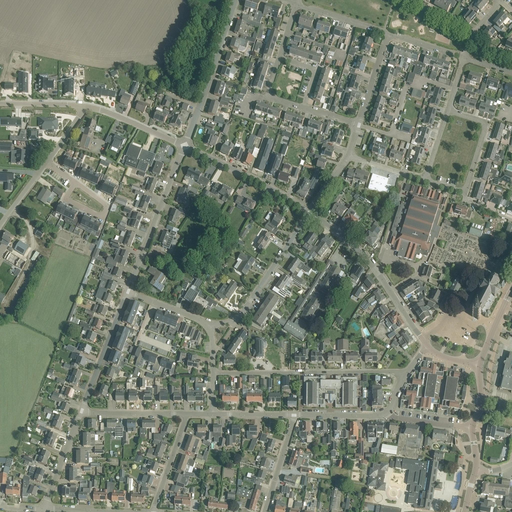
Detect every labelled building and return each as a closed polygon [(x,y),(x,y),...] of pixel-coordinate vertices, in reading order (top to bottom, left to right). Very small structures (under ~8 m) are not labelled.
[(251,9),(254,1),(249,0),(247,0),(244,11),(247,12),(248,9),(251,9)] [(441,9),(445,2),(441,0),(437,0),(434,5),(441,9)] [(457,3),(452,0),(451,0),(450,0),(448,4),(445,2),(441,9),(447,12),(450,6),(454,8),(457,3)] [(257,11),(258,8),(259,3),(254,1),(251,9),(254,10),(253,14),(256,15),(257,11)] [(480,12),(485,7),(479,2),(476,4),(474,2),(469,7),(477,13),(479,11),(480,12)] [(271,15),(273,8),(267,5),(264,13),(260,12),(258,17),(256,23),(260,24),(262,18),(263,18),(264,15),(267,16),(267,14),(271,15)] [(273,8),(271,15),(274,16),(274,18),(274,19),(274,20),(274,21),(275,22),(275,23),(276,23),(274,29),(278,30),(280,23),(277,22),(279,18),(277,18),(280,10),(273,8)] [(470,11),(462,19),(469,25),(476,17),(470,11)] [(503,23),(504,22),(508,18),(502,13),(497,18),(503,23)] [(305,27),(307,19),(301,17),(299,25),(305,27)] [(501,26),(503,23),(497,18),(493,23),(502,30),(504,28),(501,26)] [(315,26),(312,25),(314,21),(307,19),(305,27),(304,29),(310,31),(309,33),(312,34),(315,26)] [(246,24),(241,22),(239,21),(237,27),(249,31),(250,29),(245,27),(246,24)] [(323,32),(325,25),(319,23),(317,27),(315,26),(312,34),(310,40),(314,42),(315,39),(318,31),(320,31),(319,34),(322,35),(323,32)] [(328,34),(330,31),(331,26),(325,25),(323,32),(328,34)] [(249,32),(249,31),(237,27),(235,34),(247,37),(248,34),(243,33),(244,30),(249,32)] [(340,38),(342,30),(336,28),(334,36),(340,38)] [(498,36),(493,31),(489,28),(483,34),(490,40),(493,36),(495,39),(498,36)] [(340,38),(346,40),(347,37),(348,37),(350,31),(345,30),(345,31),(342,30),(340,38)] [(279,33),(274,32),(272,31),(269,38),(277,40),(279,33)] [(275,46),(277,40),(269,38),(268,44),(275,46)] [(363,45),(371,48),(373,42),(362,38),(361,41),(365,42),(363,45)] [(248,41),(246,40),(240,39),(239,42),(233,40),(230,48),(238,50),(239,45),(246,48),(248,41)] [(273,52),(275,46),(268,44),(266,50),(273,52)] [(296,57),(299,47),(292,45),(292,47),(289,55),(296,57)] [(326,55),(329,48),(320,45),(319,48),(324,50),(322,54),(326,55)] [(369,54),(371,48),(363,45),(362,48),(359,48),(359,49),(357,49),(356,49),(351,47),(349,51),(355,53),(357,54),(359,50),(361,51),(369,54)] [(299,47),(296,57),(302,59),(304,51),(298,49),(299,47)] [(399,56),(401,49),(395,47),(392,54),(391,58),(394,59),(395,55),(399,56)] [(402,66),(407,51),(401,49),(399,56),(402,57),(401,61),(401,62),(399,68),(396,67),(395,70),(398,71),(401,72),(402,67),(402,66)] [(271,58),(273,52),(266,50),(264,56),(271,58)] [(310,53),(304,51),(302,59),(308,60),(310,53)] [(317,53),(311,51),(310,53),(308,60),(314,62),(317,53)] [(411,60),(414,53),(407,51),(402,66),(402,67),(405,67),(406,63),(407,63),(410,64),(411,60)] [(241,55),(240,55),(235,53),(234,56),(228,55),(226,62),(233,64),(235,60),(239,61),(241,55)] [(418,62),(418,60),(420,55),(414,53),(411,60),(415,61),(413,65),(416,66),(417,62),(418,62)] [(322,57),(316,55),(314,62),(320,64),(322,57)] [(367,61),(362,59),(359,58),(356,57),(355,60),(359,61),(358,64),(365,67),(367,61)] [(430,66),(432,59),(426,57),(423,64),(422,68),(425,69),(426,65),(430,66)] [(268,62),(263,60),(259,59),(257,66),(260,66),(259,70),(267,72),(269,66),(267,65),(268,62)] [(436,68),(438,61),(432,59),(430,66),(433,67),(432,71),(431,76),(430,75),(429,79),(432,80),(435,72),(436,68)] [(442,70),(444,63),(438,61),(436,68),(435,72),(432,80),(435,81),(436,77),(436,76),(438,69),(442,70)] [(446,71),(444,75),(447,76),(448,72),(451,65),(444,63),(442,70),(446,71)] [(363,73),(365,67),(358,64),(357,67),(353,66),(352,69),(356,70),(363,73)] [(236,69),(235,69),(231,67),(230,71),(224,69),(221,76),(226,78),(228,79),(229,78),(233,79),(234,75),(236,69)] [(330,79),(332,73),(330,72),(331,69),(326,68),(325,71),(323,70),(321,76),(330,79)] [(394,71),(392,70),(387,69),(385,75),(393,77),(396,78),(398,71),(395,70),(394,71)] [(265,78),(267,72),(259,70),(257,76),(265,78)] [(479,84),(480,81),(482,76),(470,72),(468,80),(467,79),(466,83),(469,84),(470,81),(479,84)] [(19,85),(19,88),(20,88),(20,90),(20,93),(27,93),(27,86),(28,86),(28,81),(27,81),(27,74),(27,75),(20,75),(20,78),(20,81),(21,81),(21,85),(19,85)] [(257,76),(256,75),(255,78),(256,78),(255,82),(263,84),(265,78),(257,76)] [(391,83),(393,77),(385,75),(383,81),(391,83)] [(330,79),(321,76),(319,82),(326,84),(329,85),(331,79),(330,79)] [(361,79),(356,78),(354,77),(353,77),(350,76),(349,79),(353,80),(352,83),(359,85),(361,79)] [(497,89),(499,81),(488,78),(486,85),(497,89)] [(39,90),(39,93),(48,93),(48,89),(54,89),(55,81),(48,81),(48,80),(39,79),(39,85),(36,85),(36,90),(39,90)] [(66,80),(66,95),(74,95),(74,80),(66,80)] [(255,82),(252,81),(250,87),(261,91),(263,84),(255,82)] [(389,90),(391,83),(383,81),(381,87),(389,90)] [(234,88),(235,85),(227,82),(226,85),(218,83),(216,89),(228,93),(228,89),(229,87),(234,88)] [(324,91),(326,84),(319,82),(317,88),(324,91)] [(359,85),(352,83),(347,82),(347,86),(346,88),(345,92),(351,93),(356,95),(357,91),(357,92),(359,85)] [(90,87),(88,96),(92,96),(92,97),(93,97),(96,98),(96,97),(101,98),(101,96),(108,97),(109,91),(95,88),(95,84),(91,84),(90,87)] [(511,93),(511,86),(511,85),(507,84),(504,92),(505,92),(502,100),(506,101),(509,93),(511,93)] [(388,93),(389,90),(381,87),(379,94),(388,97),(390,93),(388,93)] [(322,97),(324,91),(317,88),(315,94),(322,97)] [(228,93),(216,89),(214,95),(222,98),(221,101),(229,103),(230,100),(225,98),(226,96),(228,93)] [(414,89),(411,96),(421,99),(422,97),(423,92),(414,89)] [(428,90),(427,94),(429,95),(434,97),(441,99),(443,91),(436,89),(434,89),(433,93),(430,92),(431,91),(428,90)] [(122,90),(119,96),(123,98),(120,103),(128,107),(130,101),(132,97),(125,94),(126,92),(122,90)] [(356,95),(351,93),(345,92),(345,91),(344,95),(343,98),(342,101),(353,104),(355,98),(356,95)] [(144,113),(146,109),(147,105),(150,107),(150,108),(152,102),(147,100),(145,103),(140,101),(142,96),(138,94),(133,106),(137,107),(136,110),(144,113)] [(325,98),(322,97),(315,94),(313,100),(320,103),(320,102),(323,103),(325,98)] [(460,101),(459,104),(467,107),(469,100),(466,99),(466,97),(462,96),(460,101)] [(441,99),(434,97),(433,100),(431,99),(430,104),(438,106),(441,99)] [(490,102),(491,99),(487,97),(486,100),(485,103),(482,102),(479,110),(487,113),(489,106),(490,102)] [(387,101),(383,100),(378,98),(376,105),(383,107),(384,104),(386,104),(387,101)] [(469,100),(467,107),(474,109),(475,107),(476,103),(477,100),(473,99),(472,101),(469,100)] [(228,107),(229,103),(221,101),(220,104),(212,102),(210,108),(218,110),(219,107),(222,108),(223,106),(228,107)] [(353,104),(342,101),(340,107),(344,108),(343,110),(343,111),(344,112),(346,112),(347,112),(348,111),(349,110),(351,110),(353,104)] [(496,109),(497,107),(494,106),(494,103),(490,102),(489,106),(487,113),(494,115),(496,111),(496,109)] [(261,116),(264,106),(258,104),(255,114),(261,116)] [(381,113),(383,107),(376,105),(374,111),(381,113)] [(267,115),(270,108),(264,106),(261,116),(262,113),(267,115)] [(217,114),(218,110),(210,108),(208,114),(216,117),(215,120),(223,123),(223,122),(224,119),(219,117),(220,115),(217,114)] [(273,117),(276,110),(270,108),(267,115),(273,117)] [(430,109),(428,108),(427,113),(428,113),(427,116),(434,119),(437,111),(430,109)] [(171,115),(168,114),(169,112),(164,110),(162,114),(159,122),(164,124),(167,118),(170,119),(171,115)] [(279,119),(280,117),(282,112),(276,110),(273,117),(279,119)] [(159,122),(162,114),(157,111),(155,111),(154,114),(156,115),(154,119),(159,122)] [(176,113),(173,111),(171,115),(170,119),(172,119),(169,125),(174,127),(174,126),(176,127),(176,126),(179,117),(175,116),(176,113)] [(379,119),(381,113),(374,111),(372,117),(379,119)] [(290,122),(292,115),(286,113),(284,120),(290,122)] [(434,119),(427,116),(423,115),(420,114),(419,118),(424,120),(423,123),(432,126),(434,119)] [(295,127),(298,117),(292,115),(290,122),(293,123),(292,126),(295,127)] [(186,120),(182,118),(179,117),(176,126),(180,129),(182,124),(184,125),(186,120)] [(302,126),(303,124),(304,119),(298,117),(295,127),(298,128),(299,125),(302,126)] [(377,126),(379,119),(372,117),(370,123),(377,126)] [(1,118),(1,125),(21,126),(21,119),(1,118)] [(40,119),(40,127),(43,127),(43,130),(58,131),(58,122),(55,122),(55,120),(40,119)] [(94,131),(95,131),(97,127),(95,126),(96,123),(94,122),(90,120),(87,129),(86,128),(80,147),(89,150),(93,138),(92,138),(94,131)] [(225,123),(223,122),(223,123),(215,120),(214,122),(220,124),(220,125),(221,127),(223,128),(225,123)] [(314,130),(316,123),(316,122),(313,121),(313,122),(310,121),(308,128),(314,130)] [(226,135),(229,127),(230,124),(225,123),(223,128),(221,133),(226,135)] [(320,132),(321,130),(323,125),(316,123),(314,130),(320,132)] [(506,127),(498,124),(495,132),(509,137),(511,132),(508,131),(507,132),(505,131),(506,127)] [(258,133),(263,135),(266,126),(262,125),(258,133)] [(403,125),(401,131),(404,132),(410,134),(412,127),(406,125),(403,125)] [(420,132),(418,131),(417,135),(428,138),(430,131),(424,129),(422,128),(420,132)] [(10,136),(10,141),(22,141),(26,131),(21,130),(20,135),(19,137),(10,136)] [(29,130),(29,140),(38,140),(38,134),(35,133),(36,130),(29,130)] [(212,131),(210,130),(208,136),(205,144),(212,147),(212,146),(215,147),(218,138),(215,136),(216,132),(212,131)] [(334,138),(342,140),(344,134),(333,130),(332,133),(335,134),(334,138)] [(509,137),(495,132),(493,139),(501,142),(502,138),(505,139),(505,140),(508,141),(509,137)] [(251,134),(246,149),(249,150),(247,155),(246,155),(243,163),(250,165),(251,162),(252,162),(253,158),(252,157),(255,148),(253,148),(257,137),(251,134)] [(428,138),(417,135),(416,138),(418,139),(417,143),(426,146),(428,138)] [(125,140),(116,136),(113,142),(114,143),(112,147),(118,150),(120,146),(122,146),(125,140)] [(340,146),(342,140),(334,138),(333,141),(330,140),(329,142),(332,143),(332,144),(340,146)] [(371,145),(369,149),(373,150),(372,153),(378,155),(382,143),(383,140),(377,138),(377,139),(373,138),(371,144),(371,145)] [(266,141),(263,150),(269,152),(272,144),(266,141)] [(233,145),(230,143),(226,142),(221,152),(228,156),(231,150),(231,149),(233,145)] [(12,144),(0,143),(0,145),(0,149),(0,151),(12,152),(12,144)] [(382,143),(378,155),(385,157),(386,152),(387,149),(388,145),(382,143)] [(329,146),(326,145),(323,144),(321,151),(325,153),(324,156),(332,159),(334,152),(328,150),(329,146)] [(496,154),(497,151),(498,151),(500,147),(496,145),(491,144),(489,152),(496,154)] [(125,166),(128,167),(130,168),(136,170),(137,171),(140,171),(140,172),(143,163),(145,164),(149,152),(143,150),(131,145),(126,157),(128,158),(128,159),(127,161),(125,166)] [(244,148),(241,146),(239,150),(235,148),(232,154),(235,155),(234,159),(239,161),(243,153),(242,153),(244,148)] [(396,160),(398,153),(395,152),(396,148),(393,147),(392,151),(391,154),(389,158),(396,160)] [(417,149),(416,148),(414,152),(416,153),(415,156),(422,158),(424,151),(417,149)] [(402,162),(403,158),(404,155),(405,151),(402,150),(401,154),(398,153),(396,160),(402,162)] [(28,152),(17,151),(16,160),(17,160),(17,164),(26,164),(26,157),(27,157),(28,152)] [(143,163),(140,172),(146,174),(149,167),(151,168),(154,169),(153,173),(155,174),(160,176),(164,165),(157,163),(156,166),(152,164),(154,161),(155,159),(156,155),(154,154),(149,152),(145,164),(143,163)] [(489,152),(486,159),(491,161),(493,161),(495,162),(496,159),(499,160),(500,155),(496,154),(489,152)] [(64,156),(62,161),(65,162),(64,167),(69,169),(73,161),(69,159),(70,155),(66,153),(64,156)] [(262,153),(256,169),(262,171),(268,155),(262,153)] [(322,157),(316,155),(310,153),(309,156),(315,158),(314,161),(318,162),(317,167),(324,170),(327,162),(321,160),(322,157)] [(419,166),(422,158),(415,156),(410,155),(409,158),(412,159),(411,163),(419,166)] [(274,157),(268,174),(275,177),(281,160),(274,157)] [(73,161),(69,169),(75,171),(76,167),(79,168),(82,161),(79,160),(78,163),(73,161)] [(82,164),(78,174),(81,175),(80,178),(85,181),(89,172),(84,170),(86,166),(82,164)] [(491,170),(492,166),(484,164),(482,171),(493,175),(494,170),(491,170)] [(288,184),(289,179),(290,177),(286,175),(287,170),(289,171),(291,167),(284,165),(283,169),(282,174),(280,173),(280,176),(278,180),(288,184)] [(89,172),(85,181),(92,183),(95,175),(92,174),(94,169),(91,168),(89,172)] [(190,168),(186,176),(198,181),(198,182),(199,181),(201,182),(200,184),(206,187),(210,181),(203,178),(202,178),(200,177),(201,177),(202,174),(198,172),(199,171),(194,169),(194,170),(190,168)] [(353,179),(356,171),(354,170),(354,171),(349,169),(346,179),(351,180),(353,181),(354,179),(353,179)] [(360,181),(363,171),(361,170),(361,171),(356,170),(356,171),(353,179),(354,179),(360,181)] [(367,183),(368,179),(370,174),(365,173),(366,172),(363,171),(360,181),(367,183)] [(496,176),(493,175),(482,171),(479,179),(488,181),(489,178),(492,178),(492,179),(494,180),(496,176)] [(511,185),(511,176),(503,172),(499,180),(511,185)] [(95,175),(92,183),(97,186),(99,183),(101,183),(104,176),(101,175),(100,177),(95,175)] [(368,189),(383,193),(388,195),(390,189),(388,189),(389,186),(387,185),(388,180),(373,175),(368,189)] [(9,177),(0,176),(0,183),(9,184),(9,177)] [(305,179),(296,194),(304,199),(310,189),(313,191),(319,180),(314,177),(311,182),(305,179)] [(104,178),(101,186),(104,187),(101,192),(107,194),(112,183),(106,181),(107,179),(104,178)] [(158,182),(153,180),(151,179),(148,178),(146,184),(155,188),(158,182)] [(112,183),(107,194),(112,197),(113,196),(115,197),(119,186),(112,183)] [(486,186),(478,183),(475,191),(489,195),(491,191),(488,190),(488,191),(485,190),(486,186)] [(153,194),(155,188),(146,184),(145,187),(143,186),(141,189),(144,190),(147,191),(147,192),(153,194)] [(222,187),(215,184),(213,188),(220,192),(219,193),(224,196),(222,201),(226,203),(232,191),(223,186),(222,187)] [(416,187),(406,184),(404,191),(409,193),(411,193),(410,197),(413,198),(413,197),(416,187)] [(192,188),(191,188),(186,186),(185,190),(181,188),(178,195),(179,196),(177,202),(186,205),(189,198),(187,197),(189,192),(197,195),(199,191),(192,188)] [(60,199),(65,194),(56,187),(53,191),(59,196),(58,198),(60,199)] [(416,187),(413,197),(418,199),(418,198),(417,198),(418,195),(419,195),(422,188),(416,187)] [(427,190),(422,188),(419,195),(421,196),(420,199),(418,198),(418,199),(424,200),(427,190)] [(51,194),(46,191),(45,190),(41,196),(40,195),(37,200),(42,202),(45,204),(46,202),(50,204),(51,201),(48,199),(51,194)] [(139,192),(136,190),(135,194),(136,195),(140,196),(139,198),(140,199),(139,202),(148,205),(151,199),(144,197),(145,194),(139,192)] [(432,192),(427,190),(424,200),(429,202),(427,201),(428,198),(430,199),(432,192)] [(489,195),(475,191),(473,198),(482,201),(483,197),(486,198),(485,199),(488,200),(489,195)] [(437,194),(432,192),(430,199),(431,199),(430,202),(429,202),(434,204),(437,194)] [(442,195),(437,194),(434,204),(439,205),(442,198),(441,198),(442,195)] [(252,211),(253,208),(256,204),(247,199),(247,200),(239,196),(236,201),(244,205),(243,207),(247,208),(245,211),(250,214),(251,211),(252,211)] [(128,201),(115,197),(113,202),(126,207),(128,201)] [(341,199),(338,197),(333,204),(335,206),(331,212),(333,213),(333,212),(341,218),(347,209),(345,207),(344,208),(337,204),(341,199)] [(401,206),(399,205),(391,231),(393,233),(395,234),(394,238),(391,237),(389,245),(393,246),(393,248),(397,249),(397,250),(399,251),(397,257),(415,262),(416,258),(419,259),(421,258),(422,256),(427,258),(428,254),(430,254),(435,238),(437,239),(441,228),(437,227),(441,213),(437,212),(438,209),(439,205),(434,204),(429,202),(424,200),(418,199),(413,197),(413,198),(412,200),(407,199),(406,201),(407,201),(406,204),(402,202),(401,206)] [(443,206),(444,207),(447,200),(442,198),(439,205),(438,209),(441,210),(443,206)] [(511,203),(507,201),(504,200),(502,206),(505,207),(509,208),(507,211),(511,213),(511,203)] [(146,211),(148,205),(139,202),(137,208),(146,211)] [(66,208),(61,205),(59,209),(57,208),(52,215),(55,217),(57,213),(62,216),(66,208)] [(460,216),(463,207),(457,205),(457,207),(450,205),(448,213),(454,215),(455,214),(460,216)] [(468,209),(463,207),(460,216),(465,217),(465,218),(470,219),(472,212),(468,211),(468,209)] [(72,211),(66,208),(62,216),(66,218),(64,221),(67,222),(68,219),(72,211)] [(179,212),(173,210),(171,214),(172,214),(169,222),(176,225),(181,213),(184,214),(184,215),(188,217),(190,213),(180,209),(179,212)] [(356,214),(350,209),(343,219),(347,221),(344,225),(348,228),(349,226),(353,229),(359,221),(353,217),(356,214)] [(77,213),(72,211),(68,219),(73,221),(72,224),(75,226),(79,219),(76,217),(77,213)] [(143,216),(133,213),(130,219),(134,221),(140,223),(143,216)] [(282,218),(276,215),(276,214),(275,215),(273,214),(268,221),(269,222),(267,224),(265,228),(272,233),(274,229),(275,227),(277,228),(279,226),(283,221),(284,222),(285,220),(282,218)] [(91,220),(85,217),(84,221),(80,219),(77,227),(78,227),(81,226),(82,226),(87,228),(91,220)] [(138,229),(140,223),(130,219),(134,221),(133,224),(129,223),(128,226),(138,229)] [(96,223),(91,220),(87,228),(92,231),(96,223)] [(372,235),(377,228),(378,223),(376,221),(373,225),(374,226),(369,233),(369,232),(363,240),(368,245),(374,237),(372,235)] [(102,225),(96,223),(92,231),(97,233),(96,235),(99,237),(101,232),(99,231),(102,225)] [(217,226),(212,233),(216,235),(221,228),(217,226)] [(483,231),(471,227),(469,233),(481,237),(483,231)] [(239,237),(243,240),(249,231),(245,228),(239,237)] [(374,237),(368,245),(375,249),(377,246),(375,244),(378,239),(376,238),(381,231),(377,228),(372,235),(374,237)] [(35,235),(41,239),(45,233),(39,229),(35,235)] [(136,235),(131,233),(126,231),(124,237),(123,238),(133,241),(136,235)] [(174,239),(177,233),(171,231),(170,234),(164,232),(160,243),(162,244),(162,245),(163,245),(162,247),(169,250),(174,239)] [(270,236),(266,233),(264,231),(261,235),(262,236),(255,247),(261,251),(265,245),(266,246),(270,241),(268,239),(270,236)] [(14,238),(11,236),(7,233),(3,239),(3,240),(1,243),(0,242),(0,259),(8,247),(10,244),(14,238)] [(311,246),(317,237),(311,233),(307,239),(305,242),(306,244),(305,246),(304,246),(302,249),(306,252),(307,253),(310,250),(308,249),(310,246),(311,246)] [(330,248),(335,242),(326,235),(323,239),(321,242),(322,242),(318,248),(314,246),(310,252),(311,252),(309,255),(314,259),(318,255),(321,257),(328,247),(330,248)] [(123,238),(124,237),(120,236),(118,241),(112,239),(111,243),(113,244),(118,246),(119,242),(121,243),(121,244),(130,248),(133,241),(123,238)] [(20,241),(14,250),(24,256),(29,247),(20,241)] [(123,251),(120,250),(118,257),(127,260),(130,254),(123,251)] [(7,252),(4,258),(14,264),(14,263),(22,267),(25,261),(7,252)] [(33,262),(39,254),(35,252),(30,260),(33,262)] [(255,262),(251,259),(248,257),(248,258),(242,254),(239,259),(244,263),(239,271),(242,273),(242,274),(243,274),(245,275),(252,266),(255,262)] [(115,259),(108,257),(106,263),(109,264),(116,267),(117,264),(124,267),(126,263),(127,264),(128,261),(127,261),(127,260),(118,257),(117,256),(115,259)] [(301,263),(300,262),(296,259),(291,265),(300,271),(302,269),(308,274),(313,268),(308,264),(306,266),(304,265),(301,263)] [(280,321),(278,323),(284,327),(285,328),(284,330),(298,339),(303,342),(308,334),(304,331),(306,326),(304,325),(306,323),(299,319),(298,321),(297,320),(294,325),(292,323),(300,310),(303,312),(304,310),(305,309),(302,307),(308,298),(311,300),(312,299),(312,297),(310,296),(317,284),(320,285),(321,284),(322,283),(319,281),(325,272),(328,273),(329,272),(330,271),(327,269),(330,264),(333,266),(335,264),(332,262),(328,260),(327,262),(327,263),(311,288),(311,289),(310,289),(310,290),(309,292),(304,299),(302,302),(300,305),(299,307),(298,308),(294,314),(293,316),(292,318),(289,322),(289,321),(289,322),(286,320),(286,321),(281,318),(280,320),(280,321)] [(121,275),(123,272),(116,269),(115,269),(116,267),(109,264),(108,268),(112,269),(111,271),(115,272),(113,276),(120,279),(120,278),(121,278),(122,276),(121,275)] [(297,276),(300,271),(291,265),(288,271),(293,274),(291,277),(302,284),(304,281),(297,276)] [(10,272),(16,277),(20,270),(14,266),(10,272)] [(330,271),(329,272),(338,277),(341,271),(333,266),(330,271)] [(357,282),(364,271),(357,266),(350,277),(357,282)] [(165,277),(155,270),(151,268),(148,272),(156,277),(151,285),(154,287),(154,286),(158,289),(161,292),(164,287),(162,286),(162,285),(161,284),(165,277)] [(89,277),(91,271),(88,270),(83,282),(87,284),(89,279),(87,279),(88,277),(89,277)] [(479,275),(467,270),(466,274),(477,279),(479,275)] [(328,274),(326,278),(334,283),(338,277),(329,272),(328,273),(328,274)] [(506,283),(506,281),(503,280),(502,280),(501,283),(499,278),(495,275),(494,275),(491,274),(491,273),(488,272),(486,272),(483,278),(484,280),(485,280),(484,280),(485,281),(484,283),(483,283),(483,284),(481,285),(480,284),(480,285),(479,287),(478,287),(478,288),(479,288),(480,290),(480,291),(478,294),(477,294),(477,295),(478,295),(476,299),(475,298),(475,299),(474,303),(473,303),(471,308),(470,308),(471,309),(470,309),(474,311),(473,312),(474,313),(473,316),(472,315),(472,316),(472,317),(473,317),(478,319),(477,320),(478,320),(479,320),(480,319),(479,319),(481,314),(487,317),(487,316),(487,317),(488,317),(488,316),(489,316),(490,316),(490,315),(491,315),(491,314),(490,314),(490,313),(490,312),(489,312),(489,311),(495,299),(498,298),(499,298),(498,297),(500,295),(500,294),(499,291),(501,289),(502,289),(503,289),(505,286),(506,283)] [(110,282),(112,279),(103,276),(102,275),(101,278),(100,280),(104,281),(101,289),(107,291),(108,290),(114,293),(117,285),(110,282)] [(289,280),(288,279),(284,276),(278,285),(283,289),(287,283),(291,285),(292,283),(301,288),(303,285),(302,284),(291,277),(289,280)] [(373,281),(371,279),(369,276),(364,280),(366,282),(364,284),(365,284),(362,286),(364,289),(367,292),(371,289),(375,285),(372,282),(373,281)] [(190,289),(184,299),(193,304),(194,302),(198,296),(201,291),(200,291),(198,290),(203,282),(202,282),(203,279),(199,277),(194,286),(196,288),(194,291),(190,289)] [(470,283),(466,281),(458,277),(453,286),(451,291),(457,294),(462,283),(469,287),(470,283)] [(322,283),(321,284),(330,289),(333,283),(334,284),(334,283),(326,278),(325,278),(323,282),(322,283)] [(347,278),(341,288),(344,289),(350,280),(347,278)] [(219,294),(216,296),(220,301),(223,298),(224,300),(226,297),(229,299),(233,294),(233,293),(238,286),(229,280),(227,283),(229,285),(228,287),(225,285),(219,294)] [(418,289),(422,287),(419,281),(416,283),(415,281),(410,284),(415,291),(417,294),(420,293),(418,289)] [(87,284),(83,282),(78,295),(81,296),(82,296),(83,292),(82,291),(83,288),(85,289),(87,284)] [(321,286),(318,291),(322,293),(326,295),(330,289),(321,284),(320,285),(321,286)] [(411,294),(415,291),(410,284),(406,287),(411,294)] [(288,292),(283,289),(278,285),(276,288),(275,287),(272,291),(284,298),(286,295),(290,297),(291,294),(288,292)] [(403,299),(411,294),(406,287),(401,290),(402,292),(400,293),(403,299)] [(358,298),(362,291),(357,288),(353,295),(358,298)] [(106,295),(107,291),(101,289),(100,292),(103,294),(101,298),(105,299),(104,302),(110,304),(113,297),(108,295),(106,295)] [(432,295),(440,299),(443,294),(435,290),(432,295)] [(198,296),(194,302),(206,309),(207,306),(211,308),(213,305),(216,307),(218,304),(208,297),(206,301),(200,297),(202,293),(202,292),(203,292),(201,291),(198,296)] [(379,304),(382,303),(386,300),(380,291),(375,293),(373,295),(366,300),(361,307),(365,311),(370,305),(369,304),(376,300),(379,304)] [(312,297),(312,299),(321,304),(324,297),(320,295),(316,293),(313,297),(312,297)] [(271,294),(267,300),(276,306),(278,303),(280,304),(281,302),(279,300),(275,297),(271,294)] [(439,303),(440,299),(432,295),(430,300),(433,302),(438,304),(438,302),(439,303)] [(311,301),(309,305),(316,309),(317,310),(321,304),(312,299),(311,300),(311,301)] [(263,305),(272,311),(273,310),(276,306),(267,300),(263,305)] [(131,302),(129,308),(137,311),(138,311),(140,306),(131,302)] [(416,313),(424,308),(421,304),(420,304),(418,302),(413,305),(414,308),(413,309),(416,313)] [(101,307),(97,306),(95,305),(93,311),(86,309),(85,313),(89,314),(94,316),(95,313),(98,314),(98,315),(105,317),(108,309),(101,307)] [(260,310),(259,311),(260,311),(269,316),(270,314),(271,315),(274,316),(275,316),(277,318),(278,319),(280,320),(281,318),(282,318),(280,316),(278,315),(276,314),(276,313),(272,311),(263,305),(260,310)] [(305,309),(304,310),(313,315),(316,309),(309,305),(308,305),(306,309),(305,309)] [(376,311),(379,315),(381,313),(384,317),(390,314),(387,309),(387,310),(384,305),(376,311)] [(75,316),(77,310),(73,308),(68,321),(70,322),(78,325),(79,320),(73,318),(72,318),(73,315),(75,316)] [(129,308),(127,313),(135,316),(136,316),(138,311),(137,311),(129,308)] [(427,313),(424,308),(416,313),(419,318),(427,313)] [(458,308),(456,312),(467,317),(469,313),(458,308)] [(303,313),(301,317),(305,319),(309,322),(313,315),(304,310),(303,312),(303,313)] [(260,311),(256,316),(265,321),(267,318),(271,320),(274,316),(271,315),(270,314),(269,316),(260,311)] [(433,319),(431,316),(428,311),(427,313),(419,318),(422,322),(426,320),(428,322),(433,319)] [(158,312),(154,323),(160,325),(160,323),(164,314),(158,312)] [(127,313),(125,318),(133,321),(136,322),(136,321),(138,316),(136,316),(135,316),(127,313)] [(389,318),(385,320),(387,323),(386,324),(389,329),(392,327),(392,326),(395,331),(397,330),(399,329),(400,328),(405,325),(397,313),(392,316),(388,318),(389,318)] [(164,314),(160,323),(165,325),(169,316),(164,314)] [(169,316),(165,325),(170,327),(174,318),(169,316)] [(256,316),(252,321),(261,327),(264,328),(265,326),(263,325),(265,321),(256,316)] [(125,318),(123,323),(134,327),(136,322),(136,321),(136,322),(133,321),(125,318)] [(170,327),(169,329),(178,332),(180,325),(177,324),(179,320),(174,318),(170,327)] [(103,323),(98,321),(96,321),(92,319),(90,323),(90,326),(88,325),(82,323),(80,326),(84,327),(84,328),(91,330),(92,327),(94,327),(94,328),(100,330),(103,323)] [(186,338),(186,337),(190,327),(190,326),(183,324),(181,328),(179,333),(184,335),(183,337),(186,338)] [(192,342),(192,341),(196,331),(196,330),(190,327),(186,337),(191,339),(190,341),(192,342)] [(90,333),(91,330),(84,328),(83,331),(86,332),(85,335),(86,336),(85,340),(94,343),(97,336),(90,333)] [(128,337),(130,332),(121,328),(119,334),(128,337)] [(197,342),(196,345),(198,346),(199,343),(199,344),(203,334),(196,331),(192,341),(197,342)] [(243,340),(247,334),(242,331),(237,339),(236,339),(232,345),(237,349),(242,343),(241,342),(243,340)] [(400,342),(399,342),(403,349),(407,346),(408,346),(414,341),(407,332),(397,338),(400,342)] [(119,334),(117,339),(126,342),(128,337),(119,334)] [(126,342),(117,339),(115,344),(124,347),(126,342)] [(263,340),(256,340),(256,350),(254,350),(254,357),(256,356),(256,358),(264,358),(263,340)] [(377,362),(377,354),(369,354),(369,341),(361,341),(361,357),(362,357),(364,356),(364,357),(364,359),(365,359),(365,362),(370,362),(377,362)] [(122,352),(124,347),(115,344),(113,349),(115,350),(122,352)] [(92,349),(87,347),(83,345),(81,349),(78,347),(76,351),(89,356),(90,353),(91,352),(92,350),(91,349),(92,349)] [(228,353),(226,356),(230,358),(230,359),(236,359),(235,357),(233,355),(237,349),(232,345),(227,352),(228,353)] [(141,353),(142,350),(136,348),(133,356),(138,358),(136,363),(137,363),(139,364),(143,354),(141,353)] [(308,359),(308,349),(301,349),(301,355),(295,355),(295,362),(306,362),(306,359),(308,359)] [(120,361),(122,356),(121,355),(122,352),(115,350),(114,353),(113,352),(110,357),(120,361)] [(322,354),(316,354),(316,352),(316,351),(315,351),(313,351),(312,351),(312,353),(312,354),(311,354),(311,362),(322,362),(322,354)] [(147,352),(146,355),(143,354),(139,364),(142,365),(143,365),(144,361),(149,363),(152,354),(147,352)] [(177,362),(181,363),(183,357),(185,358),(186,354),(179,352),(177,362)] [(230,358),(226,356),(222,353),(221,355),(224,357),(224,365),(236,365),(236,359),(230,359),(230,358)] [(360,356),(357,356),(357,353),(353,353),(353,354),(346,354),(346,362),(357,362),(357,359),(360,359),(360,356)] [(76,354),(74,360),(77,361),(76,364),(72,363),(71,366),(72,366),(77,368),(78,366),(84,368),(87,361),(83,360),(84,357),(79,355),(76,354)] [(158,356),(152,354),(149,363),(154,364),(152,369),(153,369),(156,370),(159,360),(157,359),(158,356)] [(197,355),(192,354),(190,354),(187,366),(198,368),(200,362),(196,361),(197,355)] [(118,366),(120,361),(110,357),(108,363),(110,363),(109,366),(116,369),(117,366),(118,366)] [(162,361),(159,360),(156,370),(158,371),(159,371),(160,367),(165,369),(169,360),(163,358),(162,361)] [(430,375),(432,363),(433,359),(426,358),(426,362),(428,362),(427,370),(421,369),(420,372),(418,371),(417,373),(419,374),(424,374),(428,375),(430,375)] [(174,362),(169,360),(165,369),(169,370),(169,375),(173,375),(175,366),(173,365),(174,362)] [(434,366),(434,363),(432,363),(430,375),(438,377),(443,377),(444,372),(443,372),(444,370),(441,370),(441,372),(436,372),(437,366),(434,366)] [(119,376),(120,371),(111,367),(110,370),(109,370),(106,377),(112,379),(115,374),(119,376)] [(75,371),(73,370),(72,370),(71,373),(74,374),(72,377),(79,380),(80,380),(79,380),(80,377),(81,377),(82,373),(75,371)] [(511,372),(504,371),(503,373),(504,373),(503,374),(501,373),(500,378),(500,379),(504,378),(504,384),(502,384),(501,387),(500,386),(500,388),(511,391),(511,393),(511,372)] [(453,373),(450,373),(449,378),(447,378),(446,384),(457,385),(458,380),(452,379),(453,373)] [(466,381),(466,378),(464,378),(464,375),(462,374),(453,373),(452,379),(458,380),(466,381)] [(422,387),(423,383),(423,379),(424,374),(419,374),(418,381),(413,380),(413,383),(410,383),(409,385),(409,384),(409,385),(412,385),(418,386),(422,387)] [(72,377),(69,376),(67,383),(70,384),(77,387),(78,384),(78,383),(79,380),(72,377)] [(319,378),(304,378),(304,385),(305,385),(305,399),(304,399),(304,406),(306,406),(319,406),(320,406),(320,408),(326,408),(326,400),(328,400),(328,403),(333,403),(333,400),(335,400),(335,408),(341,408),(341,406),(342,406),(342,407),(355,407),(355,406),(357,406),(358,399),(356,399),(356,386),(358,386),(358,378),(343,378),(343,379),(341,379),(341,377),(336,377),(336,380),(326,380),(326,377),(321,377),(321,379),(319,379),(319,378)] [(196,391),(196,402),(203,402),(203,395),(203,391),(200,391),(200,388),(206,388),(206,384),(196,384),(195,388),(196,388),(196,391)] [(417,398),(418,392),(418,386),(412,385),(411,388),(413,388),(413,393),(407,392),(406,395),(403,395),(403,396),(414,398),(417,398)] [(109,389),(107,388),(103,386),(99,395),(109,399),(109,400),(113,400),(113,394),(109,394),(107,393),(109,389)] [(225,386),(219,386),(219,396),(223,396),(223,402),(227,402),(227,403),(228,404),(229,404),(230,403),(230,402),(231,391),(225,391),(225,386)] [(422,388),(422,387),(418,386),(418,392),(435,395),(436,390),(422,388)] [(179,391),(175,391),(175,388),(174,388),(174,387),(170,387),(170,396),(174,396),(174,397),(174,402),(182,402),(182,395),(179,395),(179,391)] [(189,387),(184,387),(184,395),(188,395),(188,402),(196,402),(196,391),(189,391),(189,387)] [(68,390),(64,388),(63,388),(62,391),(61,395),(62,395),(65,397),(68,398),(69,398),(72,399),(75,392),(68,389),(68,390)] [(164,391),(161,391),(161,388),(155,388),(155,395),(160,395),(160,402),(168,402),(168,394),(168,391),(164,391)] [(152,395),(152,391),(152,389),(148,389),(148,391),(144,391),(144,395),(144,402),(152,402),(152,395)] [(456,397),(457,391),(445,389),(444,396),(456,397)] [(124,391),(120,391),(120,394),(116,394),(116,402),(124,402),(124,394),(124,391)] [(383,391),(382,391),(372,391),(372,394),(371,394),(371,401),(384,401),(384,396),(383,396),(383,391)] [(434,397),(435,395),(418,392),(417,398),(424,399),(425,398),(427,399),(439,401),(439,400),(440,398),(434,397)] [(281,396),(280,396),(273,396),(273,394),(269,394),(269,403),(280,403),(281,396)] [(59,398),(53,396),(51,400),(60,403),(58,406),(63,408),(61,411),(68,414),(70,407),(64,404),(66,401),(59,398)] [(296,407),(297,402),(297,400),(296,400),(296,396),(293,396),(293,397),(292,397),(292,400),(289,400),(289,398),(286,398),(285,404),(288,404),(288,407),(296,407)] [(403,396),(402,396),(401,404),(401,403),(403,404),(404,401),(409,402),(408,407),(411,407),(411,410),(413,410),(414,405),(413,405),(414,398),(403,396)] [(456,397),(444,396),(444,401),(446,401),(444,410),(447,411),(448,408),(449,402),(455,403),(456,397)] [(424,399),(417,398),(414,398),(413,405),(414,405),(416,405),(416,403),(421,404),(420,409),(424,409),(423,412),(425,412),(427,399),(425,398),(424,399)] [(439,406),(439,401),(427,399),(425,412),(427,413),(427,410),(430,410),(431,404),(436,405),(436,407),(438,408),(438,406),(439,406)] [(460,403),(455,403),(449,402),(448,408),(447,411),(450,411),(451,408),(461,410),(462,407),(459,406),(460,403)] [(57,416),(53,414),(52,415),(50,420),(55,422),(62,425),(65,419),(57,416)] [(60,431),(62,425),(55,422),(54,425),(49,423),(48,426),(53,428),(52,428),(60,431)] [(108,422),(108,428),(112,428),(112,432),(115,432),(115,437),(123,437),(123,428),(116,428),(116,422),(108,422)] [(136,428),(136,427),(136,422),(128,422),(128,427),(128,432),(135,433),(135,428),(136,428)] [(149,429),(149,422),(143,422),(143,429),(140,429),(140,440),(145,440),(145,436),(146,436),(146,433),(146,429),(149,429)] [(299,432),(299,437),(301,439),(307,439),(307,443),(311,443),(311,437),(310,437),(310,436),(310,433),(310,432),(310,431),(310,426),(309,426),(309,424),(303,424),(303,432),(299,432)] [(327,429),(327,424),(320,424),(317,424),(317,428),(316,428),(316,432),(327,432),(327,429)] [(340,424),(334,424),(334,432),(335,432),(335,435),(334,435),(335,439),(343,438),(344,439),(348,439),(348,432),(343,432),(342,432),(342,428),(340,428),(340,424)] [(357,424),(350,424),(350,432),(348,432),(349,441),(358,440),(358,427),(357,427),(357,424)] [(377,431),(377,424),(368,424),(368,432),(368,438),(376,438),(376,431),(377,431)] [(377,439),(374,448),(379,450),(383,433),(384,433),(384,424),(377,424),(377,431),(376,431),(376,438),(377,439)] [(398,431),(398,430),(398,425),(390,424),(390,431),(390,434),(392,434),(393,431),(394,431),(394,434),(397,435),(398,431)] [(164,433),(165,433),(170,435),(172,428),(167,426),(166,427),(163,425),(161,429),(161,433),(164,435),(164,433)] [(418,439),(419,433),(419,428),(405,426),(404,435),(400,434),(398,447),(382,445),(381,453),(404,457),(404,455),(418,458),(421,440),(418,439)] [(510,435),(511,432),(511,431),(510,431),(496,428),(488,426),(487,431),(486,433),(487,433),(486,438),(485,442),(490,442),(491,439),(494,440),(499,440),(500,437),(495,436),(496,432),(505,433),(505,434),(510,435)] [(206,433),(206,432),(206,427),(198,427),(198,433),(196,433),(196,437),(202,439),(202,437),(205,437),(205,433),(206,433)] [(214,429),(212,429),(212,433),(211,438),(221,438),(221,427),(214,427),(214,429)] [(240,427),(232,427),(232,432),(233,432),(233,437),(227,437),(227,447),(233,447),(233,444),(236,444),(236,436),(240,436),(240,427)] [(257,432),(257,427),(249,427),(249,432),(247,432),(247,436),(257,437),(257,432)] [(445,444),(446,444),(451,445),(453,437),(447,436),(448,432),(445,431),(444,432),(434,431),(432,440),(445,442),(445,444)] [(50,434),(48,433),(46,432),(45,434),(49,436),(48,440),(55,442),(58,436),(51,433),(50,434)] [(268,440),(266,440),(267,436),(262,434),(260,441),(267,443),(270,444),(268,448),(267,452),(272,453),(276,442),(271,441),(268,440)] [(196,439),(195,439),(190,437),(187,444),(197,448),(199,441),(195,440),(196,439)] [(53,448),(55,442),(48,440),(47,443),(43,441),(42,444),(46,445),(46,446),(53,448)] [(95,444),(95,441),(84,441),(84,447),(95,447),(95,450),(104,450),(104,446),(95,446),(95,444)] [(160,442),(158,441),(154,441),(153,445),(154,445),(154,447),(158,448),(157,451),(163,453),(165,447),(159,445),(160,442)] [(195,454),(197,448),(187,444),(185,451),(191,453),(195,454)] [(363,445),(358,445),(358,454),(355,454),(355,459),(364,459),(363,445)] [(157,451),(149,449),(147,454),(146,457),(154,460),(155,457),(161,459),(163,453),(157,451)] [(44,451),(41,450),(39,450),(38,452),(42,454),(41,457),(48,460),(51,454),(44,451)] [(294,452),(291,459),(305,463),(306,461),(305,461),(305,460),(298,457),(299,455),(302,456),(304,452),(298,450),(296,453),(294,452)] [(261,467),(263,468),(268,469),(270,462),(267,461),(268,458),(264,457),(265,454),(260,452),(258,457),(260,457),(260,460),(259,459),(258,462),(262,463),(261,467)] [(444,454),(439,453),(435,452),(434,460),(434,462),(437,463),(437,461),(442,462),(443,460),(444,454)] [(189,459),(189,458),(183,456),(181,463),(190,467),(193,460),(192,460),(189,459)] [(46,466),(48,460),(41,457),(40,460),(36,459),(35,461),(39,463),(46,466)] [(7,459),(5,468),(10,470),(13,460),(7,459)] [(304,466),(305,463),(291,459),(289,466),(300,469),(301,465),(302,465),(304,466)] [(402,470),(404,460),(397,459),(395,468),(402,470)] [(428,463),(404,459),(402,470),(409,471),(407,484),(411,485),(409,492),(412,493),(411,495),(409,494),(408,504),(415,505),(414,508),(430,511),(431,503),(432,503),(434,489),(435,489),(435,490),(441,491),(442,485),(436,484),(436,485),(435,484),(438,463),(428,461),(428,463)] [(153,463),(149,462),(146,461),(145,465),(148,466),(152,467),(150,471),(156,473),(159,465),(153,463)] [(188,473),(190,467),(181,463),(178,470),(184,472),(188,473)] [(381,466),(374,465),(373,469),(371,469),(369,477),(371,477),(371,479),(369,479),(368,486),(376,487),(377,487),(377,490),(385,492),(386,484),(383,484),(385,472),(388,472),(389,465),(381,463),(381,466)] [(43,478),(45,472),(32,467),(30,473),(43,478)] [(266,473),(262,472),(261,471),(259,475),(258,475),(257,478),(252,476),(251,479),(244,477),(243,481),(255,485),(257,485),(258,482),(263,484),(266,473)] [(13,489),(14,485),(14,482),(9,481),(9,474),(3,474),(0,473),(0,484),(7,485),(7,488),(7,490),(6,495),(13,496),(13,489)] [(41,483),(43,478),(30,473),(29,476),(33,477),(32,480),(41,483)] [(174,479),(173,481),(174,481),(174,482),(177,483),(176,486),(179,487),(184,489),(185,486),(186,486),(187,482),(185,481),(186,479),(182,478),(182,477),(177,475),(175,479),(174,479)] [(291,484),(295,486),(298,477),(293,475),(292,478),(286,477),(284,483),(291,485),(291,484)] [(81,479),(81,476),(70,476),(70,482),(75,482),(80,482),(80,485),(83,485),(87,485),(87,482),(87,481),(81,481),(81,479)] [(154,479),(149,477),(148,477),(148,478),(144,476),(142,483),(140,482),(136,481),(136,482),(138,485),(146,488),(147,485),(148,485),(149,486),(149,485),(151,486),(154,479)] [(29,482),(24,480),(23,480),(23,484),(23,495),(25,496),(28,490),(30,491),(29,494),(35,497),(38,489),(29,486),(30,483),(29,482)] [(88,482),(87,482),(87,485),(83,485),(82,490),(80,490),(79,494),(79,500),(87,500),(87,495),(91,496),(92,489),(92,483),(88,483),(88,482)] [(115,483),(113,483),(111,483),(110,483),(110,486),(110,489),(110,495),(112,495),(112,502),(119,502),(119,495),(116,495),(116,491),(114,491),(115,483)] [(484,483),(482,485),(481,495),(489,496),(489,494),(490,484),(484,483)] [(501,486),(490,484),(489,494),(500,496),(501,486)] [(70,489),(63,489),(62,497),(65,497),(65,498),(66,498),(67,497),(69,498),(70,494),(76,494),(77,485),(70,485),(70,489)] [(511,487),(501,486),(500,496),(505,496),(505,500),(511,500),(511,487)] [(289,498),(290,494),(290,488),(283,487),(282,493),(287,494),(286,498),(289,498)] [(251,491),(251,492),(239,488),(236,495),(249,499),(252,500),(258,502),(261,492),(255,491),(253,490),(251,491)] [(150,494),(148,494),(149,492),(142,491),(142,497),(138,496),(138,503),(144,504),(145,497),(149,497),(150,494)] [(179,495),(176,495),(175,498),(175,499),(174,505),(183,506),(183,499),(183,495),(179,495)] [(188,499),(183,499),(183,506),(191,506),(191,499),(191,495),(188,495),(188,499)] [(212,502),(213,498),(210,498),(209,502),(208,507),(218,509),(219,503),(212,502)] [(228,501),(225,500),(225,504),(219,503),(218,509),(228,510),(228,504),(228,501)] [(255,511),(258,502),(252,500),(251,505),(249,510),(255,511)] [(277,503),(275,511),(285,511),(286,508),(281,508),(282,504),(282,502),(277,501),(277,503)] [(485,505),(482,504),(480,511),(493,511),(495,503),(486,501),(485,505)]
